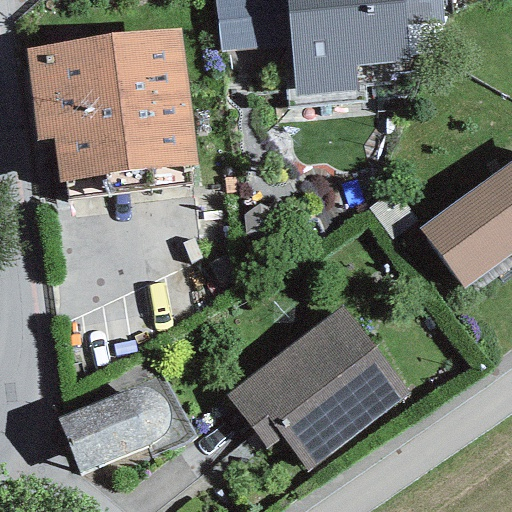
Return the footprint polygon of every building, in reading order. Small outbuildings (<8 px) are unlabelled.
[(289,45),(285,0),(213,0),(218,51),(289,45)] [(285,0),(289,45),(293,98),(359,93),(357,63),(406,60),(403,26),(401,0),(285,0)] [(441,0),(401,0),(403,26),(444,23),(441,0)] [(177,29),(26,49),(38,137),(53,135),(59,177),(194,160),(177,29)] [(463,289),(511,252),(511,158),(418,228),(463,289)] [(307,471),(408,396),(342,308),(224,396),(265,449),(281,437),(307,471)] [(134,390),(55,420),(78,476),(147,447),(151,445),(159,439),(164,429),(166,423),(167,417),(167,411),(163,401),(159,396),(154,393),(145,390),(134,390)]
